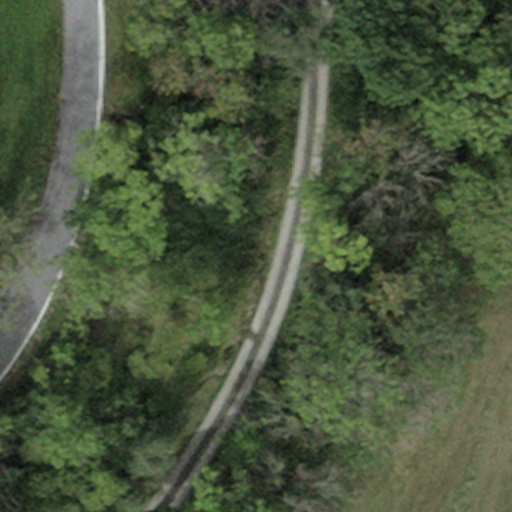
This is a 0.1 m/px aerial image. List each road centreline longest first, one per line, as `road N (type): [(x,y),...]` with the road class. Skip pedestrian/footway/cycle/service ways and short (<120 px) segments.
road 1 (unclassified): [(323,0),(306,194),(155,511)]
road 2 (tertiary): [(0,339),(59,259),(80,199),(89,148),(79,0)]
